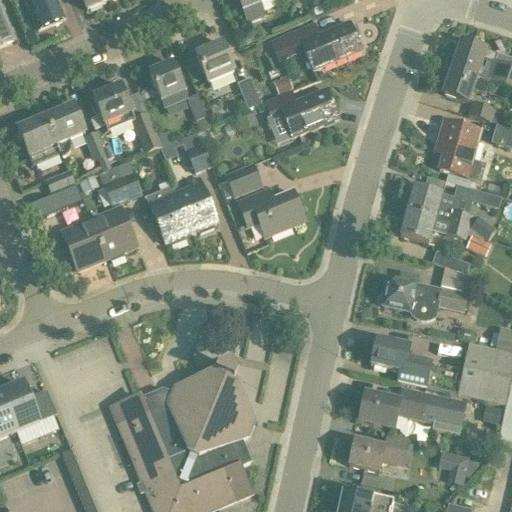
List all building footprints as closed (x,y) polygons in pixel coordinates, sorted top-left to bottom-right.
[(23,0),(37,34),(64,23),(54,0),(23,0)] [(111,0),(80,0),(86,14),(112,3),(111,0)] [(275,0),(236,0),(247,27),(265,19),(260,7),(276,0),(275,0)] [(310,0),(312,8),(317,10),(322,8),(324,4),(322,0),(310,0)] [(0,49),(15,44),(0,8),(0,49)] [(314,28),(270,47),(277,65),(303,54),(312,75),(360,55),(355,43),(360,40),(355,29),(349,30),(348,27),(319,39),(314,28)] [(198,57),(195,58),(208,87),(233,77),(221,47),(208,53),(207,51),(197,55),(198,57)] [(460,47),(452,73),(489,85),(511,92),(511,72),(494,66),(492,72),(480,68),(485,55),(460,47)] [(172,67),(148,77),(159,105),(184,95),(172,67)] [(94,105),(89,112),(92,120),(100,121),(107,137),(130,127),(143,161),(159,155),(145,120),(144,120),(142,115),(135,118),(128,102),(133,101),(121,70),(108,75),(114,91),(92,101),(94,105)] [(452,73),(443,99),(467,107),(472,94),(484,98),(489,85),(452,73)] [(278,98),(290,94),(285,82),(273,87),(278,98)] [(250,83),(237,88),(248,114),(261,109),(250,83)] [(290,96),(263,107),(270,123),(281,118),(291,143),(337,124),(325,94),(294,107),(290,96)] [(197,99),(186,103),(195,125),(206,121),(197,99)] [(491,128),(491,126),(495,116),(471,108),(467,120),(491,128)] [(72,109),(44,121),(60,159),(61,161),(65,160),(66,158),(67,157),(68,155),(69,154),(69,152),(69,150),(70,149),(68,145),(84,138),(72,109)] [(44,121),(16,132),(28,161),(30,161),(33,170),(60,159),(44,121)] [(210,131),(206,121),(195,125),(199,136),(207,133),(210,131)] [(474,135),(435,123),(420,170),(459,182),(460,180),(471,184),(485,140),(473,137),(474,135)] [(511,133),(496,129),(491,146),(511,152),(511,133)] [(97,164),(103,176),(111,172),(106,161),(108,161),(97,135),(83,141),(93,165),(97,164)] [(205,147),(187,154),(197,177),(214,170),(205,147)] [(249,166),(222,177),(233,202),(260,191),(249,166)] [(117,170),(115,171),(129,205),(140,200),(131,178),(122,182),(117,170)] [(111,172),(103,176),(98,178),(112,211),(129,205),(115,171),(111,172)] [(68,177),(46,186),(50,197),(72,188),(68,177)] [(93,180),(79,186),(83,196),(98,190),(93,180)] [(197,181),(171,192),(190,238),(216,227),(197,181)] [(33,223),(80,203),(74,188),(73,189),(27,208),(33,223)] [(456,190),(453,201),(481,209),(484,198),(456,190)] [(413,191),(406,216),(447,227),(468,232),(492,239),(495,235),(478,222),(471,221),(472,220),(437,211),(441,198),(413,191)] [(190,238),(171,192),(145,202),(164,249),(167,247),(170,250),(184,245),(184,240),(190,238)] [(262,196),(236,207),(246,231),(257,227),(264,242),(304,225),(292,197),(267,207),(262,196)] [(119,213),(90,225),(106,264),(108,263),(110,266),(123,261),(123,257),(135,252),(119,213)] [(444,239),(447,227),(406,216),(400,241),(427,248),(431,235),(444,239)] [(90,225),(60,237),(76,276),(106,264),(90,225)] [(447,227),(444,239),(465,244),(468,232),(447,227)] [(483,246),(472,242),(467,253),(484,262),(490,250),(483,246)] [(435,256),(431,267),(463,280),(468,269),(435,256)] [(382,298),(381,305),(383,307),(382,310),(408,316),(412,320),(416,323),(420,325),(425,325),(430,324),(434,322),(437,310),(464,316),(467,301),(415,289),(417,280),(401,277),(399,285),(388,283),(385,298),(382,298)] [(511,333),(503,331),(498,352),(511,355),(511,333)] [(376,343),(370,370),(399,377),(397,386),(503,410),(511,369),(511,360),(469,351),(464,375),(407,362),(410,351),(376,343)] [(441,367),(464,370),(465,359),(442,356),(441,367)] [(230,370),(213,377),(174,393),(170,401),(162,398),(141,406),(139,401),(110,413),(151,511),(219,511),(251,499),(241,471),(251,467),(243,444),(247,442),(254,426),(230,370)] [(56,419),(47,396),(29,403),(22,388),(0,397),(0,398),(16,436),(56,419)] [(364,398),(358,426),(394,434),(397,420),(423,426),(432,428),(431,433),(458,440),(465,408),(402,394),(399,406),(364,398)] [(0,442),(16,436),(0,398),(0,442)] [(499,428),(502,414),(489,411),(486,426),(499,428)] [(511,413),(506,412),(503,423),(511,424),(511,413)] [(511,424),(503,423),(501,434),(511,436),(511,424)] [(511,436),(501,434),(498,446),(511,448),(511,436)] [(354,445),(348,470),(378,477),(381,465),(403,470),(404,466),(422,469),(426,451),(408,447),(386,442),(384,452),(354,445)] [(95,511),(71,453),(62,457),(84,511),(95,511)] [(468,464),(468,462),(453,459),(450,475),(465,479),(464,481),(468,482),(481,467),(468,464)] [(343,495),(338,511),(391,511),(392,507),(343,495)]
